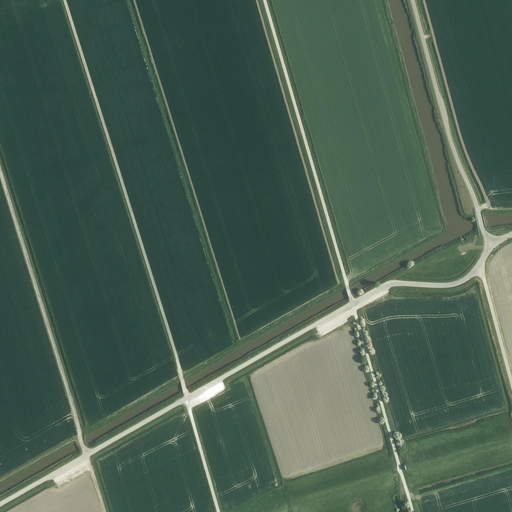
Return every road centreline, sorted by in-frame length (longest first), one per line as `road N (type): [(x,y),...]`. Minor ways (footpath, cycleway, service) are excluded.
road 1 (unclassified): [(0,503),(391,284),(466,279),(492,244)]
road 2 (track): [(263,0),(412,511)]
road 3 (unclassified): [(492,244),(448,133),(412,0)]
road 4 (track): [(478,268),(511,384)]
